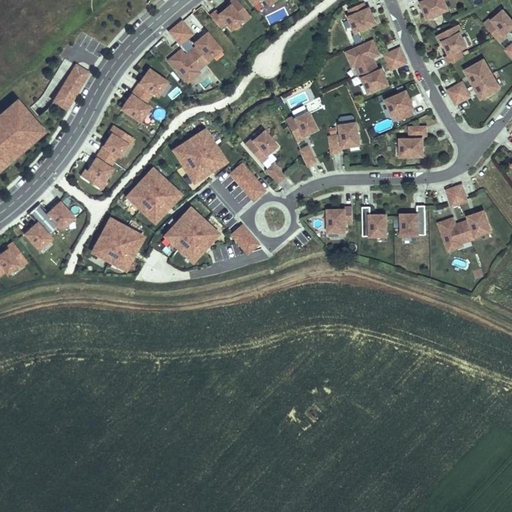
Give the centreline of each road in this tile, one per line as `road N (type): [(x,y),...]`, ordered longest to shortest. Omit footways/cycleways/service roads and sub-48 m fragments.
road 1 (residential): [(0,217),(59,169),(115,63),(180,0)]
road 2 (residential): [(270,214),(318,183),(448,173),(471,148)]
road 3 (residential): [(391,0),(430,90),(471,148)]
